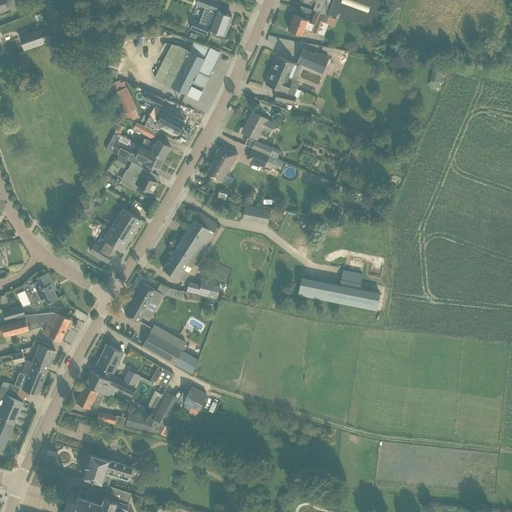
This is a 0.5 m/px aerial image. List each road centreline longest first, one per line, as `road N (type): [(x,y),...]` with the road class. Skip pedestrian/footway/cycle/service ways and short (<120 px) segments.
road 1 (unclassified): [(111,299),(206,135),(265,0)]
road 2 (unclassified): [(17,481),(111,299)]
